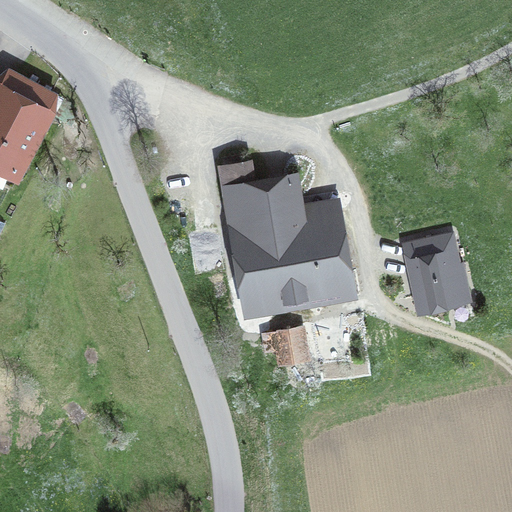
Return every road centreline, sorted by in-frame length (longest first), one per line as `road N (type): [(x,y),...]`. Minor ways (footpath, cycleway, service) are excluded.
road 1 (unclassified): [(0,10),(73,62),(100,99),(216,416),(228,511)]
road 2 (track): [(304,124),(339,187),(377,300),(511,366)]
road 3 (track): [(88,79),(212,122),(304,124)]
road 4 (track): [(304,124),(402,94),(511,44)]
